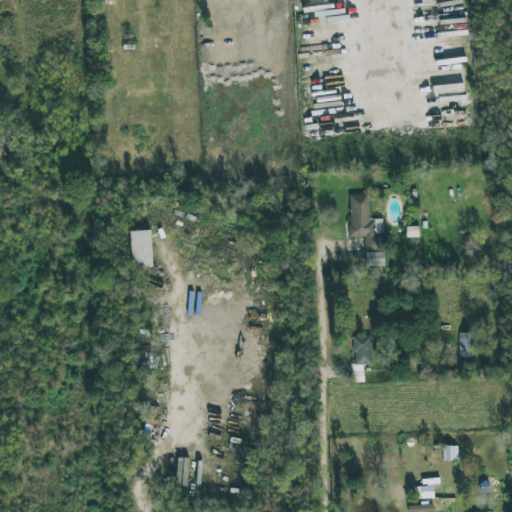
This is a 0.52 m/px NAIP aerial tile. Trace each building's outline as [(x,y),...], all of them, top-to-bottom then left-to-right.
[(382,219),(369,219),(369,194),(348,195),(349,237),(364,237),(364,250),(383,250),(382,219)] [(131,268),(152,267),(151,230),(130,231),(131,268)] [(384,252),(365,252),(366,266),(384,266),(384,252)] [(458,333),(459,357),(475,357),(475,333),(458,333)] [(370,336),(353,336),(354,369),(351,369),(352,382),(363,382),(362,365),(371,365),(370,336)] [(187,486),(188,458),(177,458),(176,486),(187,486)]
